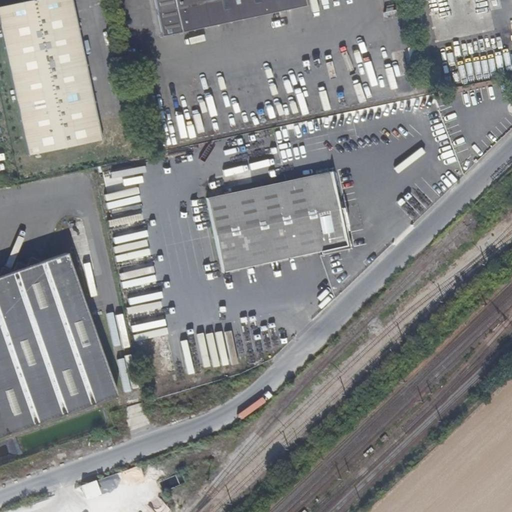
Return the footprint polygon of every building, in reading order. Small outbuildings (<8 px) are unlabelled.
[(98,138),(68,0),(30,0),(0,6),(0,34),(26,153),(98,138)] [(150,0),(158,38),(303,10),(300,0),(150,0)] [(434,46),(482,36),(474,0),(433,0),(424,2),(434,46)] [(503,10),(501,0),(485,0),(487,12),(503,10)] [(472,152),(459,140),(430,169),(442,180),(472,152)] [(341,248),(326,175),(203,199),(219,273),(341,248)] [(0,433),(114,395),(66,252),(41,260),(30,257),(27,265),(17,261),(12,269),(2,266),(0,270),(0,433)] [(94,480),(80,484),(84,498),(99,494),(94,480)]
